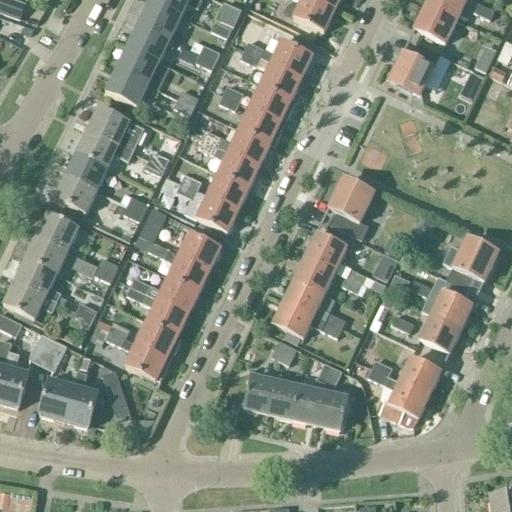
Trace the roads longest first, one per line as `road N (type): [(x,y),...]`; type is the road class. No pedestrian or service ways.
road 1 (residential): [(157,479),(382,0)]
road 2 (residential): [(157,479),(309,475),(443,458)]
road 3 (residential): [(9,156),(96,0)]
road 4 (residential): [(0,457),(88,477),(157,479)]
road 5 (residential): [(457,457),(511,340)]
